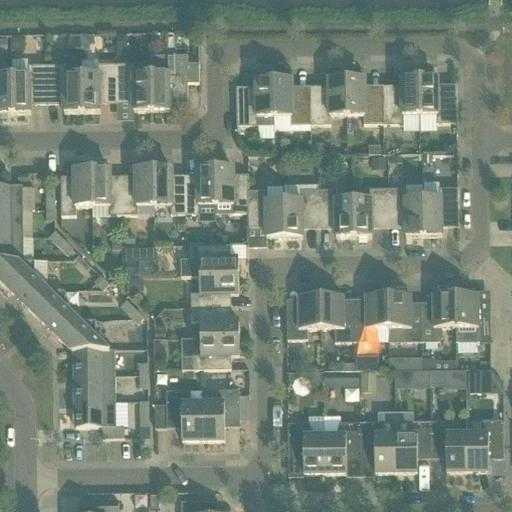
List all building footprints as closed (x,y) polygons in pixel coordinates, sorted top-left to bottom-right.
[(69,39),(69,52),(80,52),(80,39),(69,39)] [(81,39),(81,52),(88,52),(94,46),(94,39),(81,39)] [(126,39),(116,39),(117,53),(117,58),(124,58),(124,53),(126,53),(126,39)] [(11,41),(12,55),(25,55),(25,41),(11,41)] [(151,77),(151,116),(169,116),(169,105),(188,105),(188,88),(199,88),(199,68),(187,68),(187,60),(151,61),(151,77)] [(133,106),(134,116),(151,116),(151,77),(134,78),(134,68),(116,69),(117,106),(133,106)] [(64,107),(64,117),(82,117),(81,78),(65,79),(65,69),(46,70),(47,107),(64,107)] [(81,78),(82,117),(100,116),(100,106),(117,106),(116,69),(98,69),(98,78),(81,78)] [(12,79),(12,118),(30,117),(30,107),(47,107),(46,70),(28,70),(28,79),(12,79)] [(0,118),(12,118),(12,79),(0,79),(0,118)] [(436,119),(436,129),(458,129),(457,89),(456,89),(456,91),(438,92),(437,81),(419,82),(420,120),(436,119)] [(310,93),(311,130),(331,130),(330,121),(347,120),(346,82),(329,83),(329,93),(310,93)] [(364,120),(364,129),(384,129),(383,92),(365,93),(365,82),(346,82),(347,120),(364,120)] [(383,92),(384,129),(403,129),(403,120),(420,120),(419,82),(402,82),(402,92),(383,92)] [(237,92),(237,131),(274,131),(274,121),(274,83),(256,84),(256,94),(238,94),(238,92),(237,92)] [(291,121),(291,130),(311,130),(310,93),(292,94),(292,83),(274,83),(274,121),(291,121)] [(456,145),(443,146),(444,158),(456,157),(456,145)] [(314,157),(325,157),(325,147),(314,147),(314,157)] [(369,150),(369,159),(380,159),(380,150),(369,150)] [(275,161),(268,169),(276,176),(283,168),(275,161)] [(371,162),(372,174),(386,174),(385,162),(371,162)] [(184,182),(185,219),(199,219),(199,210),(216,210),(215,171),(197,171),(197,182),(184,182)] [(215,171),(216,210),(216,219),(248,218),(249,218),(248,195),(249,195),(249,181),(233,181),(233,171),(215,171)] [(123,183),(123,220),(138,220),(137,211),(154,210),(154,172),(136,172),(136,183),(123,183)] [(171,210),(171,219),(185,219),(184,182),(172,182),(171,172),(154,172),(154,210),(171,210)] [(61,184),(61,221),(76,221),(76,211),(93,211),(92,173),(74,173),(74,183),(61,184)] [(109,211),(109,220),(123,220),(123,183),(110,183),(110,173),(92,173),(93,211),(109,211)] [(23,190),(0,189),(0,214),(32,215),(35,214),(35,192),(23,192),(23,190)] [(47,206),(47,214),(54,214),(54,189),(46,189),(47,206)] [(405,231),(406,241),(423,241),(423,202),(406,203),(406,193),(388,194),(388,231),(405,231)] [(423,202),(423,241),(441,240),(441,230),(458,230),(458,193),(439,193),(439,202),(423,202)] [(336,231),(336,242),(354,242),(353,203),(337,203),(336,194),(318,195),(319,232),(336,231)] [(353,203),(354,242),(372,241),(371,231),(388,231),(388,194),(370,194),(370,203),(353,203)] [(266,232),(266,243),(284,243),(284,204),(267,204),(267,195),(249,195),(248,195),(249,218),(248,218),(248,233),(266,232)] [(284,204),(284,243),(302,242),(302,232),(319,232),(318,195),(300,195),(300,204),(284,204)] [(0,214),(0,242),(23,242),(32,242),(32,215),(0,214)] [(49,242),(60,253),(67,246),(55,235),(49,242)] [(125,238),(125,250),(135,249),(135,238),(125,238)] [(228,240),(218,240),(218,249),(228,249),(228,240)] [(0,266),(23,266),(23,242),(0,242),(0,266)] [(112,254),(121,254),(121,243),(112,243),(112,254)] [(60,253),(67,259),(74,253),(67,246),(60,253)] [(181,264),(181,282),(200,281),(200,282),(238,281),(238,263),(228,264),(228,250),(190,250),(191,264),(181,264)] [(125,252),(125,265),(138,265),(155,265),(155,251),(125,252)] [(138,265),(125,265),(125,280),(138,280),(138,265)] [(0,285),(9,294),(10,295),(48,295),(48,266),(23,266),(0,266),(0,285)] [(95,286),(103,295),(110,288),(101,280),(95,286)] [(191,298),(191,313),(228,312),(228,299),(239,299),(238,281),(200,282),(200,298),(191,298)] [(127,283),(128,296),(144,295),(144,282),(127,283)] [(41,326),(80,325),(66,311),(65,295),(48,295),(10,295),(30,314),(41,326)] [(422,313),(422,347),(439,346),(443,342),(442,332),(456,332),(455,299),(433,299),(433,313),(422,313)] [(456,332),(456,347),(479,347),(479,342),(491,342),(491,317),(479,317),(478,299),(455,299),(456,332)] [(335,333),(335,347),(355,347),(355,321),(345,321),(345,300),(321,301),(321,334),(335,333)] [(355,321),(355,347),(365,347),(365,333),(388,332),(388,300),(365,300),(365,321),(355,321)] [(389,346),(407,347),(422,347),(422,313),(411,313),(411,300),(388,300),(388,332),(389,346)] [(287,318),(287,345),(307,345),(307,334),(321,334),(321,301),(299,301),(299,317),(287,318)] [(120,312),(127,318),(135,313),(127,305),(120,312)] [(201,343),(239,343),(239,325),(229,325),(228,312),(191,313),(191,327),(201,327),(201,343)] [(127,318),(138,328),(144,322),(135,313),(127,318)] [(80,325),(41,326),(73,357),(75,357),(110,355),(96,341),(96,325),(80,325)] [(156,334),(156,343),(166,343),(165,333),(156,334)] [(182,343),(182,375),(229,374),(229,361),(239,361),(239,343),(201,343),(182,343)] [(110,355),(75,357),(75,379),(115,379),(115,355),(110,355)] [(356,372),(376,373),(377,360),(357,359),(356,372)] [(411,363),(411,375),(422,375),(422,363),(411,363)] [(456,375),(456,365),(434,365),(434,363),(422,364),(423,376),(430,376),(456,375)] [(343,367),(343,376),(355,376),(355,367),(343,367)] [(139,368),(139,379),(148,379),(148,368),(139,368)] [(469,378),(468,378),(468,398),(469,398),(480,398),(481,398),(503,397),(503,387),(490,375),(481,375),(479,375),(479,378),(469,378)] [(324,390),(360,390),(360,377),(359,376),(356,376),(355,376),(343,376),(324,376),(324,390)] [(416,376),(416,393),(430,393),(430,389),(430,376),(423,376),(422,376),(416,376)] [(432,377),(432,389),(444,389),(444,376),(432,377)] [(311,392),(316,397),(324,397),(324,377),(308,377),(308,382),(309,384),(311,386),(311,389),(311,392)] [(360,378),(360,397),(376,397),(376,378),(360,378)] [(75,379),(76,407),(116,407),(115,379),(75,379)] [(139,379),(140,392),(148,392),(148,379),(139,379)] [(155,409),(155,433),(182,433),(182,446),(204,446),(203,407),(191,408),(188,395),(166,396),(166,409),(155,409)] [(203,407),(204,446),(225,446),(225,433),(240,432),(239,395),(218,395),(215,407),(203,407)] [(141,406),(139,406),(140,431),(149,431),(149,422),(148,406),(141,406)] [(103,432),(103,444),(124,443),(124,432),(128,432),(128,407),(116,407),(76,407),(76,432),(103,432)] [(411,416),(395,417),(396,439),(396,478),(418,477),(417,464),(432,464),(431,426),(411,427),(411,416)] [(380,427),(360,427),(360,465),(375,465),(375,478),(396,478),(396,439),(395,417),(380,417),(380,427)] [(304,466),(304,479),(325,478),(324,428),(324,421),(309,421),(309,428),(288,428),(288,466),(304,466)] [(467,438),(467,477),(489,476),(489,463),(504,463),(503,425),(482,426),(479,438),(467,438)] [(446,464),(446,477),(467,477),(467,438),(455,438),(452,426),(431,426),(432,464),(446,464)] [(340,428),(324,428),(325,478),(346,478),(346,469),(346,465),(360,465),(360,427),(340,428)] [(159,511),(159,500),(150,500),(150,511),(159,511)]
